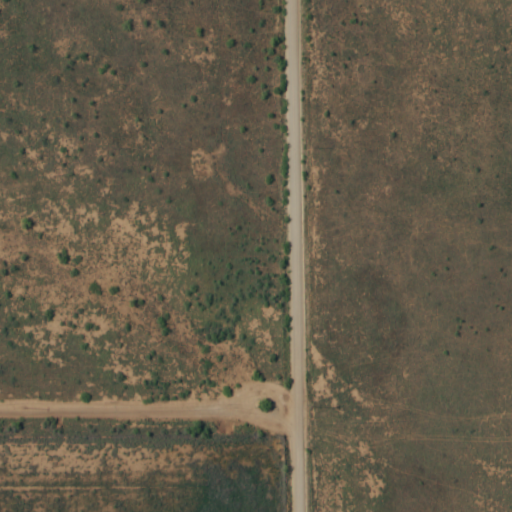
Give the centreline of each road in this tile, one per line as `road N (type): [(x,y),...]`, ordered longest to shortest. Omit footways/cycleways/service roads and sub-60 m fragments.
road 1 (residential): [(301,511),(294,0)]
road 2 (residential): [(0,405),(300,400)]
